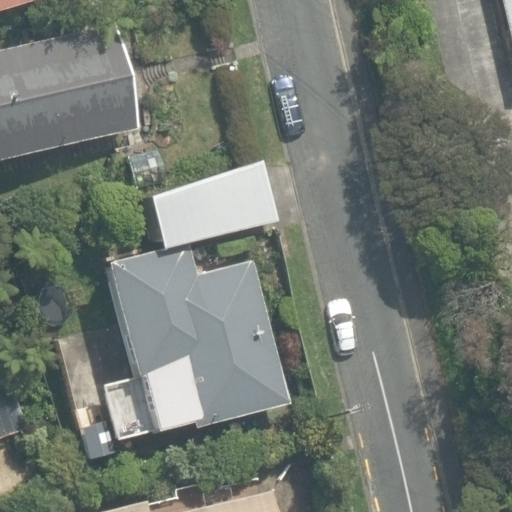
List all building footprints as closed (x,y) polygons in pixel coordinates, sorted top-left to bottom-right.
[(0,0),(0,9),(31,0),(0,0)] [(511,0),(492,0),(511,81),(511,0)] [(0,159),(132,130),(109,25),(24,44),(0,49),(0,159)] [(179,421),(182,430),(283,406),(247,260),(189,275),(181,243),(269,222),(254,159),(139,194),(152,250),(94,264),(122,378),(132,375),(145,429),(179,421)] [(0,437),(19,432),(0,374),(0,437)] [(267,511),(263,491),(171,511),(136,511),(135,501),(87,511),(267,511)]
